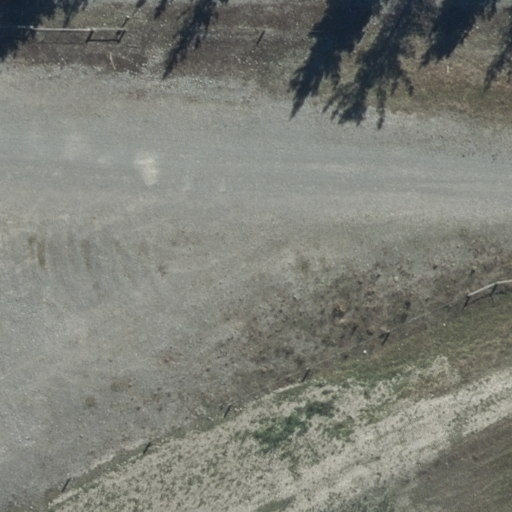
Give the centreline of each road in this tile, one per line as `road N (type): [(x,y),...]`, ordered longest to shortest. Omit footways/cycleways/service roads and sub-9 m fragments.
road 1 (unclassified): [(0,161),(511,200)]
road 2 (track): [(62,0),(25,163)]
